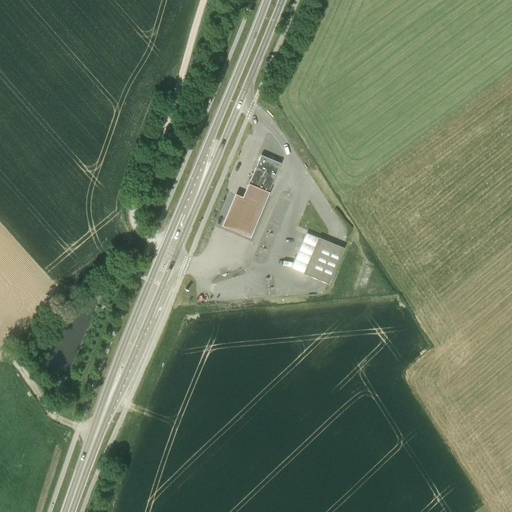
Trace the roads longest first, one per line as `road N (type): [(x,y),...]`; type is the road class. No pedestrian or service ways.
road 1 (secondary): [(109,396),(281,0)]
road 2 (secondary): [(266,0),(109,396)]
road 3 (track): [(204,0),(131,206),(135,226),(152,237)]
road 4 (secondary): [(68,511),(109,396)]
